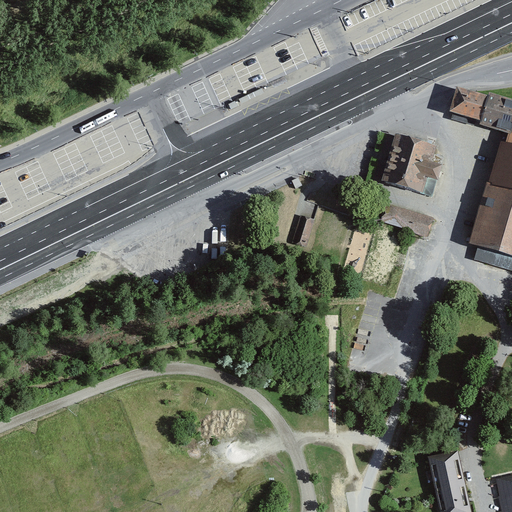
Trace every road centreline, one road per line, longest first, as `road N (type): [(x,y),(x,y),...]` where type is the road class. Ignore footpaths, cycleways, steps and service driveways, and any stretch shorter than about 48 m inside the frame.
road 1 (unclassified): [(0,431),(139,373),(178,368),(223,376),(257,396),(280,424),(309,511)]
road 2 (tertiary): [(79,231),(137,229),(384,110)]
road 3 (primary): [(79,231),(375,88)]
road 4 (tertiary): [(321,10),(146,94)]
road 5 (tertiary): [(158,166),(0,243)]
road 6 (tertiary): [(350,74),(194,148)]
road 7 (track): [(331,317),(333,434),(384,440)]
road 8 (tertiary): [(146,94),(0,162)]
road 9 (tertiary): [(384,110),(511,69)]
